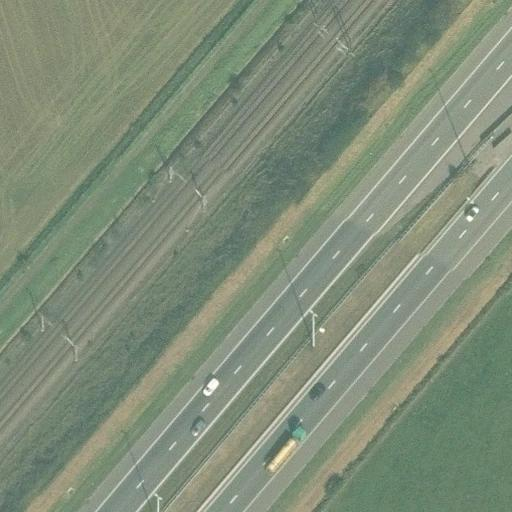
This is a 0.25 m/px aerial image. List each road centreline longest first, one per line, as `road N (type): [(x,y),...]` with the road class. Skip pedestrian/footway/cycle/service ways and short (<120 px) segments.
road 1 (motorway): [(511,51),(117,511)]
road 2 (motorway): [(227,511),(511,181)]
